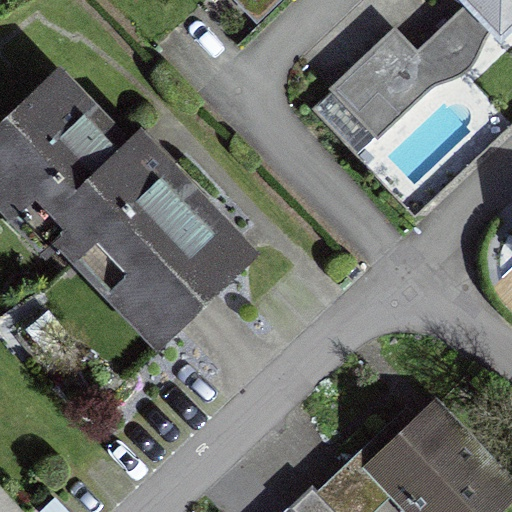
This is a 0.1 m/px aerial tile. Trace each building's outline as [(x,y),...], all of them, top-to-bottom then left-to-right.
[(511,41),(511,0),(451,0),(461,10),(485,35),(501,52),(511,41)] [(461,10),(412,57),(435,82),(453,78),(470,67),(479,51),(485,35),(461,10)] [(412,57),(397,41),(340,95),(379,136),(435,82),(412,57)] [(0,208),(45,260),(57,250),(147,353),(197,310),(252,263),(147,143),(137,132),(120,147),(58,75),(0,125),(0,208)] [(498,511),(511,498),(511,493),(434,416),(422,427),(368,481),(398,511),(498,511)] [(290,511),(376,511),(385,503),(343,461),(290,511)] [(65,511),(55,502),(46,511),(65,511)]
